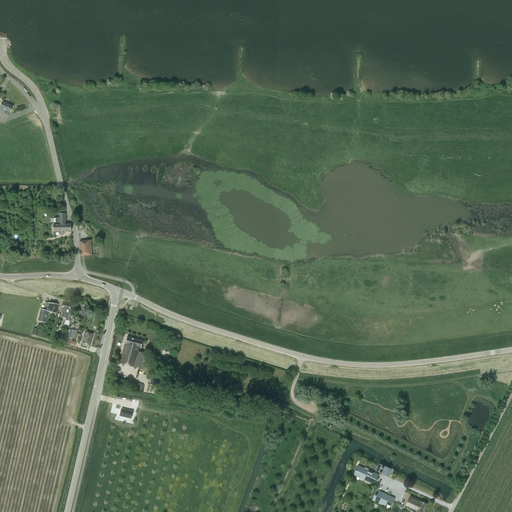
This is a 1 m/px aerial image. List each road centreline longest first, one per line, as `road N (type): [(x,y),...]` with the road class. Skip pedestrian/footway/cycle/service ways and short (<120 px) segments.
road 1 (unclassified): [(511,349),(389,364),(315,358),(117,290)]
road 2 (secondary): [(66,511),(117,290)]
road 3 (secondary): [(78,274),(42,109)]
road 4 (unclassified): [(448,511),(511,393)]
